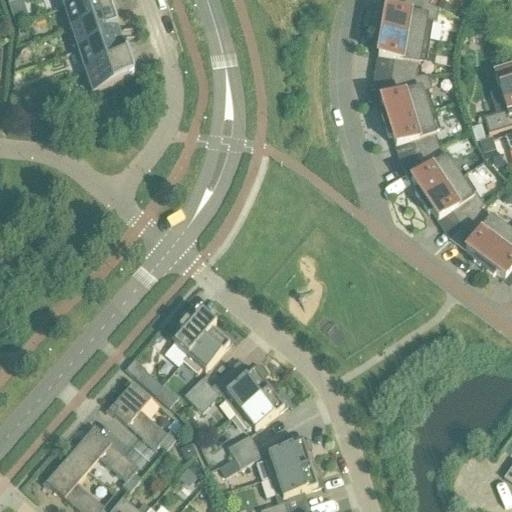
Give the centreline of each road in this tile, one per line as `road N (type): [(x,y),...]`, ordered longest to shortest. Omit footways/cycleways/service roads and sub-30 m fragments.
road 1 (residential): [(504,329),(410,260),(359,166),(343,68),(358,0)]
road 2 (residential): [(371,511),(327,390),(174,252)]
road 3 (residential): [(174,252),(203,211),(230,143),(221,52),(206,0)]
road 4 (residential): [(0,450),(174,252)]
road 5 (residential): [(148,0),(171,69),(174,113),(146,168)]
road 6 (residential): [(115,200),(67,160),(0,150)]
